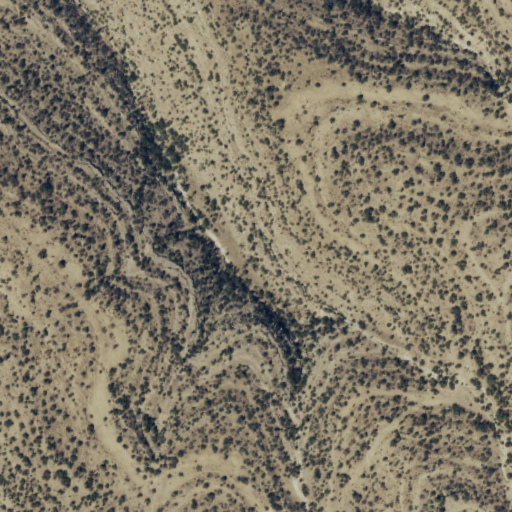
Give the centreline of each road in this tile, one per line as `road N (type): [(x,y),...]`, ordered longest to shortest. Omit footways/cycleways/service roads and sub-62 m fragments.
road 1 (track): [(0,250),(42,269),(87,343),(97,423),(151,478),(235,502),(245,511)]
road 2 (track): [(339,511),(369,468),(473,388),(511,309)]
